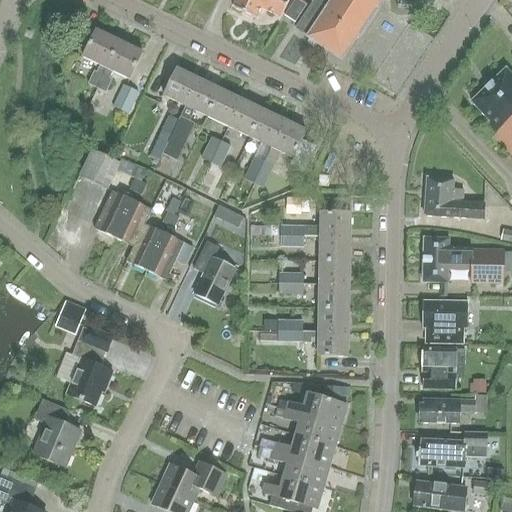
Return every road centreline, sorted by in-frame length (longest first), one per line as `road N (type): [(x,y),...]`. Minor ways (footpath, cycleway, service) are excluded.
road 1 (residential): [(99,511),(170,347),(158,327),(69,285),(0,224)]
road 2 (tertiary): [(383,511),(390,212),(400,137)]
road 3 (residential): [(400,137),(110,0)]
road 4 (tertiary): [(400,137),(487,0)]
